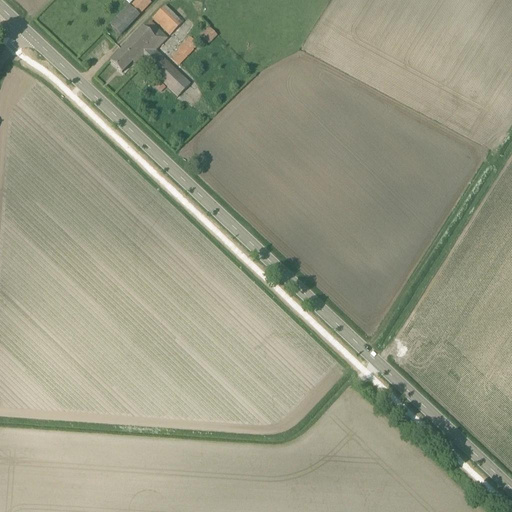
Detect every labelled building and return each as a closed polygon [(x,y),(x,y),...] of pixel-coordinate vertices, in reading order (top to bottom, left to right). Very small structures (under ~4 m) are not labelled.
[(129,6),(116,19),(109,26),(119,36),(139,16),(138,15),(150,3),(147,0),(136,0),(130,7),(129,6)] [(165,7),(153,21),(169,37),(182,23),(165,7)] [(208,27),(199,36),(208,45),(217,36),(208,27)] [(153,40),(142,29),(110,62),(122,73),(131,64),(137,70),(140,67),(142,64),(178,98),(190,85),(155,51),(166,39),(159,33),(153,40)] [(189,38),(170,59),(178,67),(198,46),(189,38)]
